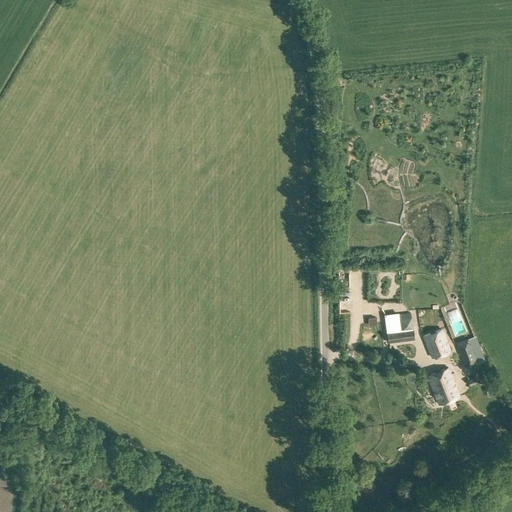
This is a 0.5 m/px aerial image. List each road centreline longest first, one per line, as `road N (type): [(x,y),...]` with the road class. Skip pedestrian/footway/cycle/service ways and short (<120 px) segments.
road 1 (unclassified): [(329,511),(322,95),(296,0)]
road 2 (unclassified): [(214,511),(0,388)]
